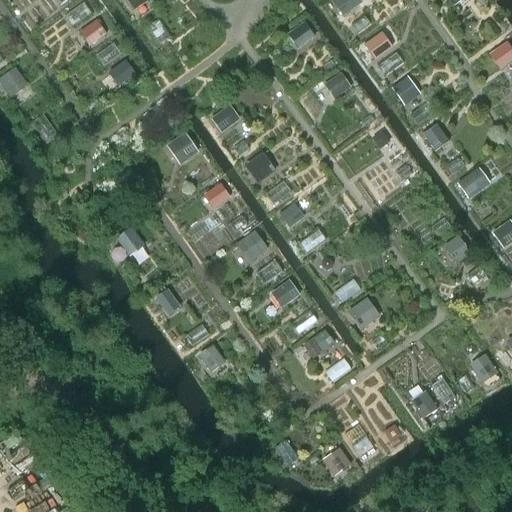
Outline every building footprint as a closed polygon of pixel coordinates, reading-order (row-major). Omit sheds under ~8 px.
[(120,0),(130,12),(145,0),(120,0)] [(356,0),(337,0),(325,9),(338,27),(363,9),(356,0)] [(299,24),(275,42),(288,59),(312,41),(299,24)] [(0,45),(0,70),(15,59),(3,43),(0,45)] [(511,53),(506,44),(487,58),(499,74),(511,64),(511,53)] [(113,55),(95,70),(109,86),(127,71),(113,55)] [(0,79),(10,96),(28,85),(17,66),(0,76),(0,79)] [(221,132),(241,118),(231,103),(211,117),(221,132)] [(49,108),(27,123),(39,139),(60,123),(49,108)] [(186,132),(167,144),(181,164),(199,151),(186,132)] [(442,132),(418,149),(427,162),(451,146),(442,132)] [(263,153),(238,174),(252,191),(277,171),(263,153)] [(397,159),(374,177),(385,191),(408,174),(397,159)] [(213,208),(231,196),(221,182),(203,193),(213,208)] [(105,241),(119,262),(139,249),(126,228),(105,241)] [(320,230),(302,241),(307,250),(326,238),(320,230)] [(247,235),(226,250),(240,269),(260,254),(247,235)] [(450,240),(430,257),(445,274),(465,257),(450,240)] [(276,259),(257,272),(265,283),(283,271),(276,259)] [(280,308),(301,293),(291,278),(270,293),(280,308)] [(170,288),(156,295),(167,315),(180,307),(170,288)] [(370,302),(346,321),(359,338),(383,320),(370,302)] [(511,339),(502,347),(511,359),(511,339)] [(213,346),(191,363),(205,382),(227,365),(213,346)] [(345,437),(321,456),(335,475),(360,456),(345,437)]
